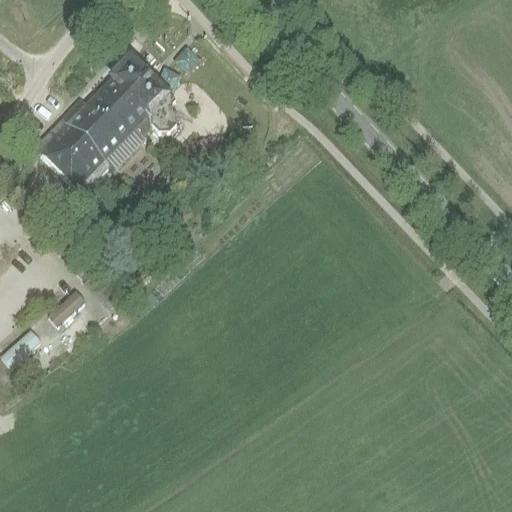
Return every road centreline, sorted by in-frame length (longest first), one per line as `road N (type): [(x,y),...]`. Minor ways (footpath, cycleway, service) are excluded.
road 1 (tertiary): [(240,0),(511,287)]
road 2 (unclassified): [(0,141),(79,28),(112,0)]
